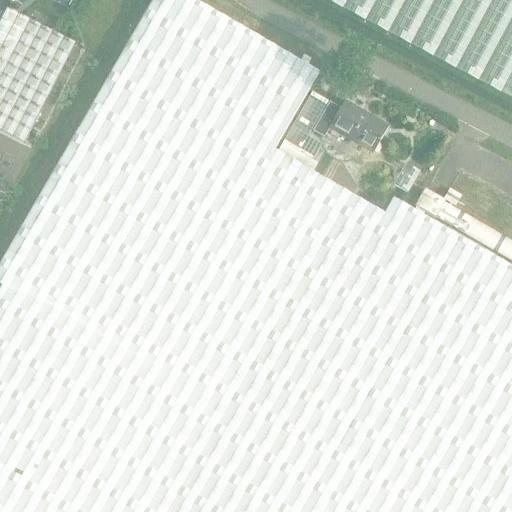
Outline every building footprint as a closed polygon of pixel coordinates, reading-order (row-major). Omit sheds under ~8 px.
[(511,511),(511,269),(392,200),(383,215),(274,152),(318,74),(190,0),(151,0),(0,253),(0,511),(511,511)] [(511,0),(323,0),(511,100),(511,0)] [(0,23),(0,131),(23,143),(74,44),(7,10),(0,23)] [(323,77),(317,88),(325,93),(332,81),(323,77)] [(373,156),(389,129),(345,104),(341,111),(331,104),(314,133),(325,139),(330,131),(373,156)] [(405,166),(393,186),(407,194),(419,173),(405,166)] [(434,220),(444,202),(424,190),(414,208),(434,220)] [(449,190),(443,200),(455,207),(461,197),(449,190)]
